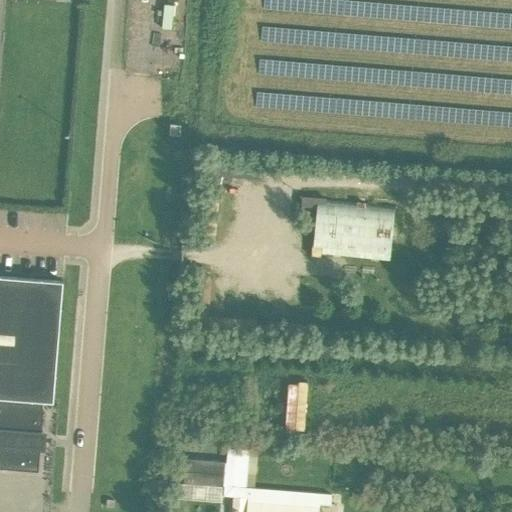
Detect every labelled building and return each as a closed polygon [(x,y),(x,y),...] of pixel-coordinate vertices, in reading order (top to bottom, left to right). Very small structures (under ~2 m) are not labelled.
[(180,125),(170,124),(169,134),(179,135),(180,125)] [(390,257),(395,205),(326,198),(321,251),(390,257)] [(449,201),(422,199),(421,211),(449,213),(449,201)] [(511,219),(511,218),(502,212),(497,220),(507,227),(511,219)] [(0,468),(38,471),(40,446),(37,446),(38,434),(41,435),(44,401),(53,402),(63,281),(0,276),(0,468)] [(307,429),(309,380),(289,379),(287,428),(307,429)] [(225,461),(185,458),(183,483),(222,486),(225,461)] [(317,511),(319,493),(236,487),(233,511),(317,511)]
